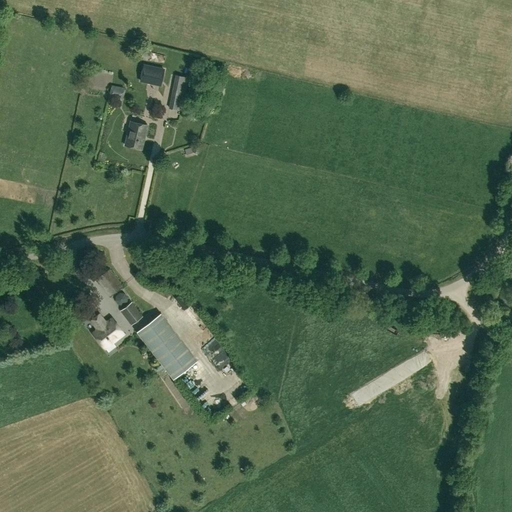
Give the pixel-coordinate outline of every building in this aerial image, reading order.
[(150,53),(142,50),(140,57),(148,59),(150,53)] [(160,87),(164,71),(144,67),(140,83),(160,87)] [(125,88),(112,85),(109,97),(122,100),(125,88)] [(170,107),(178,108),(179,99),(171,98),(170,107)] [(144,136),(147,125),(131,121),(125,145),(141,149),(143,140),(142,140),(143,135),(144,136)] [(122,287),(109,269),(96,279),(109,297),(122,287)] [(184,310),(189,306),(180,295),(174,299),(184,310)] [(143,316),(131,302),(120,311),(131,325),(143,316)] [(196,361),(160,313),(136,331),(173,379),(196,361)] [(92,333),(105,349),(124,334),(112,318),(107,322),(105,322),(99,314),(91,321),(96,328),(96,330),(92,333)] [(208,357),(212,367),(220,364),(216,354),(208,357)]
